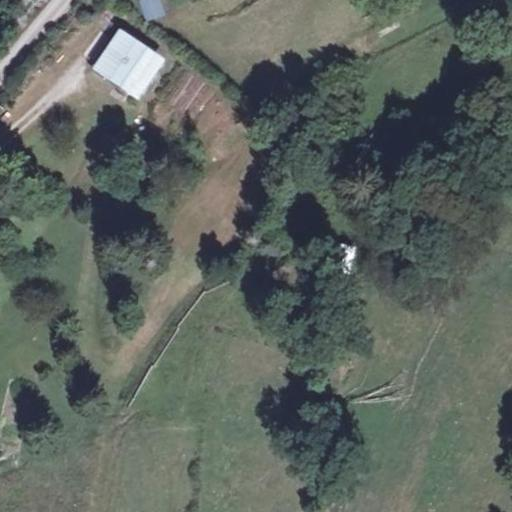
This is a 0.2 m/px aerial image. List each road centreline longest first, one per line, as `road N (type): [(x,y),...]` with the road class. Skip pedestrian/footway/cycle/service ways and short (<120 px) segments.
road 1 (track): [(456,0),(306,76),(106,401),(84,511)]
road 2 (track): [(511,65),(481,82),(404,156),(370,262),(342,511)]
